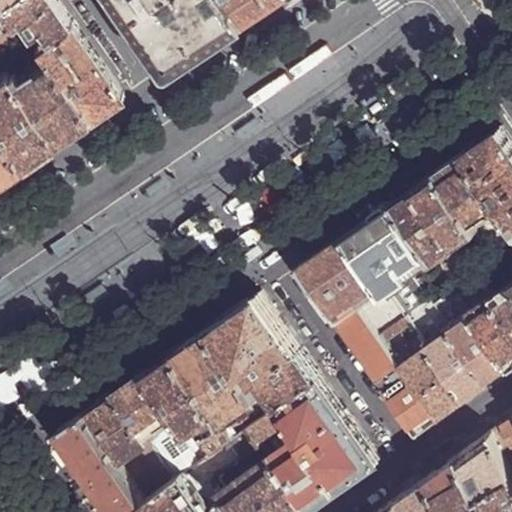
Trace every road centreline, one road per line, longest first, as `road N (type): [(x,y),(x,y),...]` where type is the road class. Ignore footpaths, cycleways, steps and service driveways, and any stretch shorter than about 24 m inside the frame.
road 1 (residential): [(0,259),(388,0)]
road 2 (residential): [(271,261),(511,103)]
road 3 (residential): [(407,456),(271,261)]
road 4 (residential): [(155,96),(0,200)]
road 5 (residential): [(300,0),(155,96)]
road 6 (residential): [(407,456),(511,385)]
road 7 (residential): [(511,100),(441,0)]
